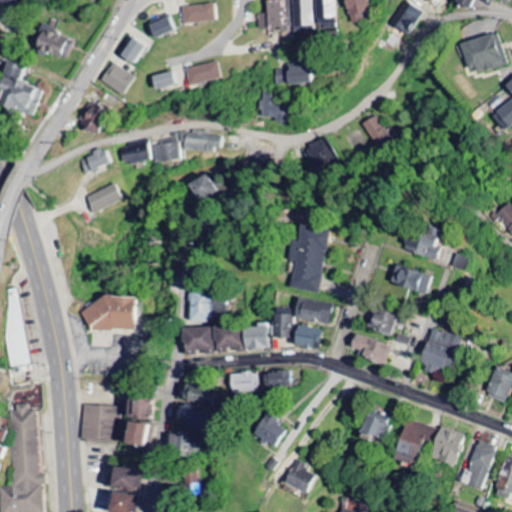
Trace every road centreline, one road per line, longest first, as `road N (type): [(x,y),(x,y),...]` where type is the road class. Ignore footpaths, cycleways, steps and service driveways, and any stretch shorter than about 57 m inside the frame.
road 1 (residential): [(26,179),(89,144),(175,125),(288,139),(312,133),(378,95),(437,24),(511,14)]
road 2 (residential): [(182,361),(186,280),(205,247),(224,234),(420,188),(466,203),(511,245)]
road 3 (secondary): [(73,511),(57,338),(0,143)]
road 4 (residential): [(511,431),(317,362),(182,361)]
road 5 (residential): [(0,252),(26,179),(134,0)]
road 6 (residential): [(186,280),(192,237),(207,211),(270,167),(295,138)]
road 7 (residential): [(149,511),(182,361)]
road 8 (residential): [(317,362),(343,241)]
